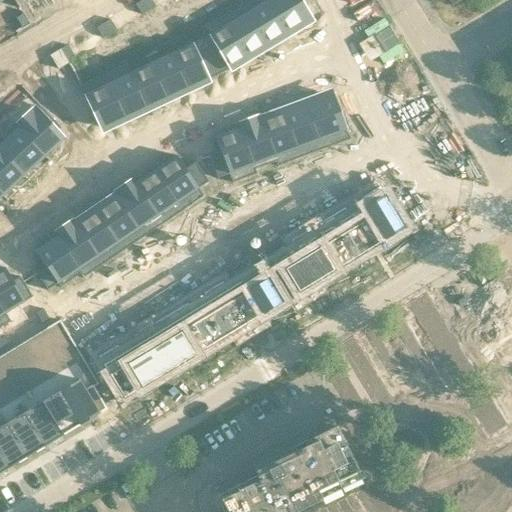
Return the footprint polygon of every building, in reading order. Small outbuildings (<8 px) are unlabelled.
[(151,0),(143,0),(142,1),(145,5),(149,11),(155,7),(151,0)] [(268,0),(248,0),(244,3),(270,45),(272,43),(286,35),(289,33),(268,0)] [(268,0),(289,33),(292,32),(292,31),(301,26),(309,21),(296,0),(268,0)] [(142,1),(135,5),(142,15),(149,11),(145,5),(142,1)] [(244,3),(225,15),(250,57),(253,55),(267,47),(270,45),(244,3)] [(23,15),(16,19),(22,29),(29,25),(23,15)] [(201,40),(220,75),(233,67),(247,59),(250,57),(225,15),(204,27),(209,35),(201,40)] [(110,20),(103,24),(110,35),(116,31),(110,20)] [(103,24),(96,28),(103,39),(110,35),(103,24)] [(201,40),(171,54),(171,56),(187,90),(220,75),(201,40)] [(68,46),(60,50),(67,61),(74,57),(68,46)] [(60,50),(50,56),(58,70),(68,64),(60,50)] [(171,54),(150,64),(167,100),(187,90),(171,56),(171,54)] [(126,65),(125,65),(145,107),(146,110),(167,100),(150,64),(130,74),(126,65)] [(125,65),(105,75),(125,119),(146,110),(145,107),(125,65)] [(105,75),(80,86),(91,109),(94,107),(104,130),(125,119),(105,75)] [(330,95),(306,104),(323,150),(344,142),(351,140),(339,121),(330,95)] [(306,104),(284,112),(301,158),(323,150),(306,104)] [(41,107),(18,128),(45,157),(48,155),(47,154),(62,141),(55,134),(61,128),(41,107)] [(272,112),(260,116),(278,167),(301,158),(284,112),(274,116),(272,112)] [(249,125),(239,129),(256,175),(257,175),(255,170),(276,162),(277,167),(278,167),(260,116),(261,121),(259,121),(258,117),(247,121),(249,125)] [(18,128),(0,144),(0,150),(2,152),(24,176),(45,157),(18,128)] [(221,152),(209,157),(218,179),(229,175),(232,184),(252,176),(256,175),(239,129),(215,138),(221,152)] [(356,149),(345,156),(350,163),(360,156),(356,149)] [(0,192),(3,196),(16,184),(16,183),(21,178),(22,179),(24,176),(2,152),(0,150),(0,192)] [(176,156),(156,170),(183,211),(204,197),(198,189),(208,182),(195,163),(185,169),(176,156)] [(364,161),(353,168),(357,175),(368,168),(364,161)] [(156,170),(136,184),(148,202),(163,224),(183,211),(156,170)] [(313,170),(307,174),(313,185),(320,181),(313,170)] [(307,174),(300,178),(306,189),(313,185),(307,174)] [(334,179),(328,183),(334,193),(341,189),(334,179)] [(328,183),(321,187),(327,197),(334,193),(328,183)] [(125,186),(115,192),(117,196),(116,197),(134,224),(143,238),(163,224),(148,202),(136,184),(127,190),(125,186)] [(380,187),(361,198),(364,203),(387,240),(405,229),(380,187)] [(97,210),(96,211),(115,239),(123,251),(143,238),(134,224),(116,197),(113,193),(102,201),(105,205),(97,210)] [(272,195),(265,199),(271,210),(278,206),(272,195)] [(344,208),(344,209),(347,214),(369,251),(370,251),(387,240),(364,203),(361,198),(360,199),(365,207),(355,213),(349,217),(344,208)] [(265,199),(258,204),(264,214),(271,210),(265,199)] [(300,200),(293,204),(299,214),(306,210),(300,200)] [(293,204),(286,208),(292,218),(299,214),(293,204)] [(344,209),(326,219),(329,224),(352,261),(369,251),(347,214),(344,209)] [(96,211),(76,224),(104,265),(123,251),(115,239),(96,211)] [(326,219),(309,230),(312,235),(334,272),(352,261),(329,224),(326,219)] [(65,232),(56,237),(84,278),(104,265),(76,224),(74,225),(72,221),(62,228),(65,232)] [(256,226),(249,230),(256,241),(262,237),(256,226)] [(249,230),(242,234),(249,245),(256,241),(249,230)] [(309,230),(291,240),(294,246),(317,283),(334,272),(312,235),(309,230)] [(208,234),(201,238),(207,249),(214,245),(208,234)] [(44,265),(34,271),(47,291),(57,284),(60,288),(67,298),(87,285),(83,279),(84,278),(56,237),(35,251),(44,265)] [(201,238),(194,242),(200,253),(207,249),(201,238)] [(295,249),(270,264),(286,291),(294,286),(298,294),(317,283),(294,246),(291,240),(290,241),(295,249)] [(213,253),(205,257),(212,267),(219,263),(213,253)] [(167,259),(160,263),(162,266),(166,273),(173,269),(167,259)] [(160,263),(153,267),(159,278),(166,273),(162,266),(160,263)] [(195,263),(188,267),(195,278),(201,274),(195,263)] [(263,269),(244,280),(264,314),(283,303),(278,296),(286,291),(270,264),(263,269)] [(188,267),(181,272),(187,282),(195,278),(188,267)] [(5,268),(0,270),(0,306),(10,322),(11,322),(6,314),(32,298),(20,277),(13,282),(5,268)] [(222,282),(221,283),(247,325),(264,314),(244,280),(227,291),(222,282)] [(209,290),(204,293),(230,335),(235,332),(247,325),(221,283),(209,290)] [(126,284),(119,288),(121,291),(125,298),(132,294),(126,284)] [(160,284),(153,288),(160,299),(166,295),(160,284)] [(119,288),(112,292),(118,302),(125,298),(121,291),(119,288)] [(153,288),(146,292),(153,303),(160,299),(153,288)] [(204,293),(187,304),(190,309),(212,346),(230,335),(204,293)] [(463,297),(457,301),(460,306),(466,302),(463,297)] [(187,304),(169,314),(172,319),(195,356),(212,346),(190,309),(187,304)] [(125,305),(118,309),(125,320),(131,316),(125,305)] [(0,306),(0,328),(10,322),(0,306)] [(43,309),(36,314),(42,324),(49,320),(43,309)] [(118,309),(111,314),(118,324),(125,320),(118,309)] [(169,314),(152,325),(155,330),(177,367),(195,356),(172,319),(169,314)] [(74,315),(67,319),(73,329),(80,325),(74,315)] [(0,427),(9,423),(26,412),(43,402),(61,391),(86,376),(94,388),(98,385),(60,321),(26,341),(0,356),(0,427)] [(152,325),(134,336),(137,341),(160,378),(177,367),(155,330),(152,325)] [(84,331),(77,335),(83,345),(90,341),(84,331)] [(117,346),(120,351),(142,388),(160,378),(137,341),(134,336),(133,336),(138,344),(122,354),(117,346)] [(6,337),(0,340),(0,349),(10,344),(6,337)] [(103,366),(97,369),(105,381),(110,378),(123,399),(142,388),(120,351),(117,346),(98,357),(103,366)] [(86,376),(61,391),(81,425),(107,410),(94,388),(86,376)] [(61,391),(43,402),(64,436),(81,425),(61,391)] [(43,402),(26,412),(46,446),(64,436),(43,402)] [(26,412),(9,423),(29,457),(46,446),(26,412)] [(9,423),(0,427),(0,448),(11,467),(29,457),(9,423)] [(317,492),(358,472),(336,427),(293,447),(294,450),(280,457),(275,459),(270,462),(267,465),(263,468),(260,471),(258,475),(215,496),(223,511),(298,511),(322,501),(317,492)] [(0,448),(0,474),(11,467),(0,448)]
